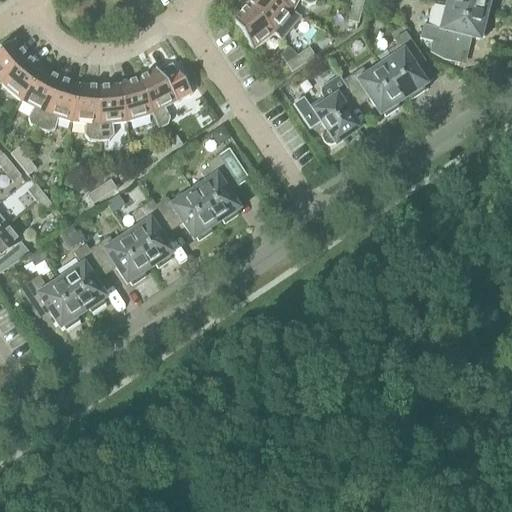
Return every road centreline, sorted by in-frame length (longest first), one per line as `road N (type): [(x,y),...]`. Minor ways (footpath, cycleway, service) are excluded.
road 1 (residential): [(35,406),(326,225)]
road 2 (residential): [(326,225),(185,13)]
road 3 (residential): [(326,225),(511,96)]
road 4 (residential): [(30,0),(56,37),(100,53),(136,44),(185,13)]
